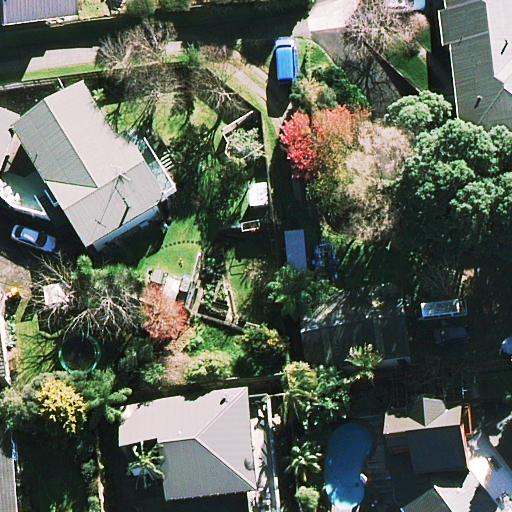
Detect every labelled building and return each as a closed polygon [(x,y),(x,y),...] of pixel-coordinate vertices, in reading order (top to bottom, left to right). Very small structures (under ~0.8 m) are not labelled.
[(0,0),(0,21),(63,14),(61,0),(0,0)] [(511,0),(448,0),(472,167),(511,161),(511,0)] [(23,125),(0,116),(0,181),(3,183),(4,188),(5,194),(7,199),(10,204),(13,209),(18,213),(22,216),(28,218),(33,220),(39,221),(45,221),(50,220),(56,218),(61,215),(65,212),(97,263),(179,212),(131,134),(118,142),(85,88),(23,125)] [(409,297),(303,306),(309,377),(415,369),(409,297)] [(0,304),(0,396),(16,396),(12,304),(0,304)] [(285,511),(275,402),(260,403),(127,416),(131,463),(172,459),(177,511),(285,511)] [(479,485),(497,511),(511,511),(511,414),(474,440),(479,485)] [(479,485),(474,440),(474,438),(472,418),(395,423),(397,458),(422,456),(424,489),(479,485)] [(24,511),(18,440),(0,441),(0,511),(24,511)] [(497,511),(479,485),(424,489),(424,492),(401,505),(405,511),(497,511)]
